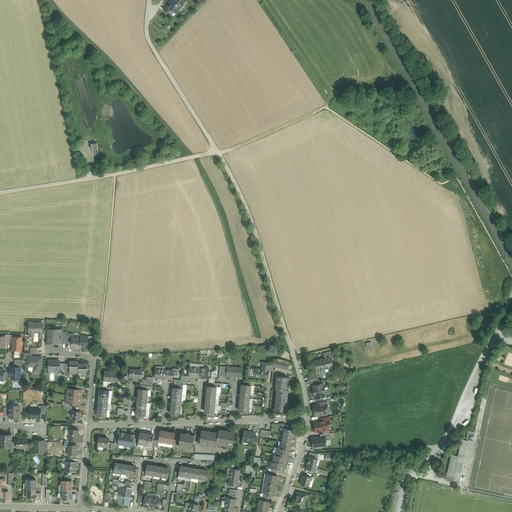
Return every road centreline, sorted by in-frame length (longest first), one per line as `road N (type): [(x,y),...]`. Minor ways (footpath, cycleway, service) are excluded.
road 1 (unclassified): [(398,511),(410,472),(444,440),(511,292)]
road 2 (residential): [(0,193),(217,151)]
road 3 (unclassified): [(217,151),(149,44),(149,0)]
road 4 (residential): [(217,151),(245,203),(272,293)]
road 5 (residential): [(307,417),(272,293)]
